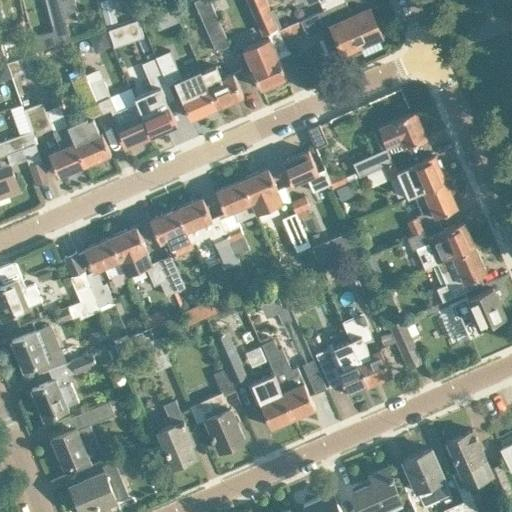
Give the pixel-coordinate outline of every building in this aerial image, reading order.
[(33,36),(34,41),(36,49),(69,37),(59,0),(44,0),(53,29),(33,36)] [(111,0),(100,0),(99,0),(105,22),(116,19),(111,0)] [(209,0),(193,0),(216,50),(229,44),(209,0)] [(268,33),(278,28),(264,0),(248,0),(263,34),(268,33)] [(279,28),(280,33),(303,24),(307,35),(320,30),(331,55),(382,33),(369,6),(352,14),(345,0),(343,0),(324,9),(279,28)] [(319,0),(324,9),(343,0),(319,0)] [(174,6),(154,14),(160,26),(179,19),(174,6)] [(109,27),(115,46),(146,36),(140,17),(109,27)] [(252,68),(260,87),(287,75),(278,54),(272,40),(269,36),(243,47),(252,68)] [(41,64),(36,50),(6,59),(11,73),(18,94),(23,92),(17,72),(41,64)] [(181,95),(191,117),(217,106),(202,72),(202,73),(183,81),(170,50),(156,56),(175,98),(181,95)] [(134,96),(136,101),(151,134),(177,123),(167,101),(175,98),(156,56),(155,56),(149,59),(143,61),(146,70),(154,88),(134,96)] [(216,64),(201,71),(202,73),(202,72),(217,106),(243,94),(233,72),(221,77),(216,64)] [(84,70),(86,73),(102,112),(110,108),(117,123),(115,124),(117,127),(125,146),(151,134),(136,101),(122,107),(118,96),(111,99),(99,69),(95,71),(93,66),(84,70)] [(100,131),(93,117),(102,112),(86,73),(72,79),(86,117),(80,120),(82,126),(71,131),(85,163),(111,152),(102,130),(100,131)] [(41,101),(23,108),(27,119),(32,129),(33,133),(52,126),(41,101)] [(334,187),(362,173),(363,174),(410,153),(406,145),(427,136),(415,109),(379,126),(388,145),(353,161),(357,169),(331,181),(334,187)] [(0,154),(23,146),(35,142),(32,134),(33,133),(32,129),(27,119),(16,123),(20,133),(0,140),(0,154)] [(319,122),(307,128),(315,146),(327,141),(319,122)] [(49,153),(59,175),(85,163),(71,131),(68,123),(52,129),(60,148),(49,153)] [(48,179),(42,160),(35,142),(23,146),(36,183),(48,179)] [(309,148),(282,160),(292,183),(307,176),(313,190),(331,182),(325,167),(318,170),(309,148)] [(408,196),(414,193),(424,189),(446,179),(435,153),(397,169),(408,196)] [(0,196),(20,189),(10,161),(0,164),(0,196)] [(283,200),(268,166),(242,177),(257,211),(283,200)] [(249,247),(237,220),(257,211),(242,177),(216,189),(225,210),(219,213),(224,227),(236,252),(249,247)] [(413,233),(429,226),(439,221),(436,215),(458,205),(446,179),(424,189),(414,193),(422,212),(417,215),(407,220),(413,233)] [(347,183),(334,188),(339,200),(352,194),(347,183)] [(305,192),(290,199),(295,210),(295,209),(296,211),(311,205),(305,192)] [(192,242),(192,241),(210,234),(211,236),(212,236),(222,259),(223,258),(226,265),(238,260),(235,253),(236,252),(224,227),(219,213),(212,217),(202,195),(176,206),(192,242)] [(160,240),(162,239),(167,237),(175,255),(194,247),(192,241),(192,242),(176,206),(150,218),(160,240)] [(295,209),(295,210),(281,215),(296,250),(310,244),(296,211),(295,209)] [(425,267),(437,261),(475,245),(464,219),(442,228),(439,221),(429,226),(413,233),(419,248),(417,248),(425,267)] [(110,235),(125,269),(127,272),(146,264),(154,283),(168,277),(160,258),(152,261),(145,247),(146,246),(136,224),(110,235)] [(125,269),(110,235),(84,247),(94,268),(86,272),(100,304),(113,298),(106,282),(102,283),(96,268),(104,265),(109,276),(125,269)] [(323,238),(312,243),(319,258),(330,254),(323,238)] [(465,281),(487,271),(475,245),(437,261),(446,282),(437,287),(443,300),(468,289),(465,281)] [(73,274),(85,269),(76,250),(65,255),(73,274)] [(372,251),(363,255),(368,264),(376,260),(372,251)] [(169,254),(160,258),(168,277),(178,273),(169,254)] [(337,260),(324,266),(328,277),(341,271),(337,260)] [(320,267),(281,284),(288,301),(327,284),(320,267)] [(21,275),(0,283),(0,310),(2,316),(41,300),(34,282),(25,285),(21,275)] [(455,317),(447,321),(455,339),(468,333),(469,337),(482,331),(480,325),(505,314),(492,287),(468,297),(467,294),(448,302),(455,317)] [(277,293),(259,300),(266,315),(278,310),(277,308),(282,306),(277,293)] [(215,295),(183,309),(189,321),(220,306),(215,295)] [(54,310),(58,321),(72,315),(69,304),(54,310)] [(282,306),(277,308),(278,310),(282,320),(290,317),(284,305),(282,306)] [(397,307),(386,311),(391,323),(392,322),(402,318),(397,307)] [(350,338),(355,350),(356,349),(370,382),(392,372),(381,347),(370,352),(367,344),(365,345),(351,311),(340,315),(345,329),(350,338)] [(391,323),(390,323),(393,330),(395,334),(398,341),(400,347),(408,365),(421,360),(413,341),(411,335),(420,331),(415,320),(406,324),(403,317),(402,318),(392,322),(391,323)] [(34,362),(38,372),(66,361),(66,360),(50,323),(12,339),(23,367),(34,362)] [(148,325),(115,340),(119,351),(143,341),(143,342),(154,337),(148,325)] [(385,333),(380,335),(385,346),(398,341),(395,334),(393,330),(385,333)] [(158,335),(154,337),(143,342),(155,369),(170,363),(158,335)] [(315,406),(310,394),(297,364),(290,367),(281,346),(278,347),(273,336),(261,342),(269,361),(274,371),(279,383),(293,416),(315,406)] [(355,350),(350,338),(334,345),(333,344),(315,352),(330,385),(343,380),(348,391),(370,382),(356,349),(355,350)] [(71,371),(74,370),(75,373),(97,364),(97,363),(108,359),(104,347),(92,352),(91,350),(66,360),(66,361),(71,371)] [(326,387),(313,356),(302,362),(315,391),(326,387)] [(248,384),(239,361),(228,366),(237,388),(248,384)] [(245,437),(237,419),(230,405),(229,406),(224,394),(235,389),(226,367),(214,372),(223,390),(190,405),(197,421),(205,417),(212,431),(210,432),(212,436),(213,435),(219,448),(245,437)] [(59,385),(56,377),(32,387),(43,416),(79,401),(70,380),(59,385)] [(260,400),(271,425),(293,416),(279,383),(269,388),(272,395),(260,400)] [(172,423),(158,429),(173,464),(197,454),(191,441),(193,440),(175,398),(163,403),(172,423)] [(66,463),(70,471),(90,462),(87,454),(101,449),(90,422),(114,412),(108,399),(77,412),(82,424),(77,426),(77,425),(52,436),(63,464),(66,463)] [(459,490),(464,500),(468,511),(479,511),(472,496),(468,486),(491,475),(501,495),(504,503),(511,499),(511,490),(507,480),(499,462),(489,467),(472,428),(447,439),(460,468),(451,472),(459,490)] [(511,442),(502,448),(510,466),(511,469),(511,468),(511,442)] [(127,462),(143,456),(139,444),(122,450),(127,462)] [(413,481),(404,485),(415,511),(429,511),(426,504),(451,492),(431,446),(403,459),(413,481)] [(84,479),(72,484),(76,495),(74,496),(78,508),(81,507),(82,510),(86,508),(87,511),(111,511),(107,500),(126,492),(121,479),(115,466),(112,459),(102,463),(105,470),(84,479)] [(384,511),(397,508),(400,504),(400,498),(401,498),(387,466),(370,473),(374,480),(354,489),(363,511),(369,511),(375,510),(377,511),(384,511)] [(342,511),(333,491),(318,497),(318,496),(303,503),(307,511),(342,511)] [(443,511),(468,511),(464,500),(443,510),(443,511)]
